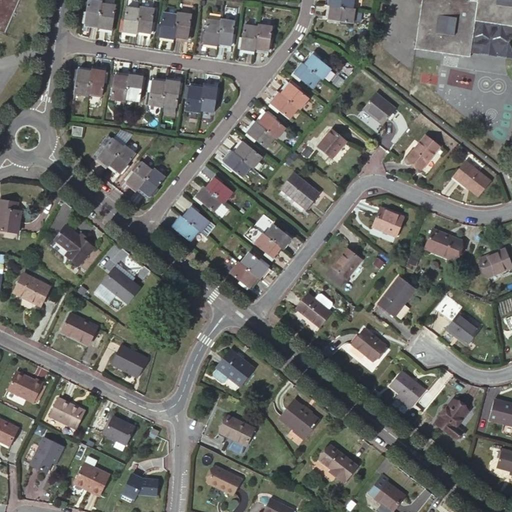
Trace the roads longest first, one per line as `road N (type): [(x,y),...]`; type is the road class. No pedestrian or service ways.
road 1 (residential): [(511,209),(473,216),(367,179),(248,324)]
road 2 (residential): [(248,324),(489,511)]
road 3 (residential): [(56,40),(226,67),(255,83)]
road 4 (residential): [(175,403),(152,409),(0,337)]
road 5 (residential): [(255,83),(138,231)]
road 6 (residential): [(45,153),(138,231)]
